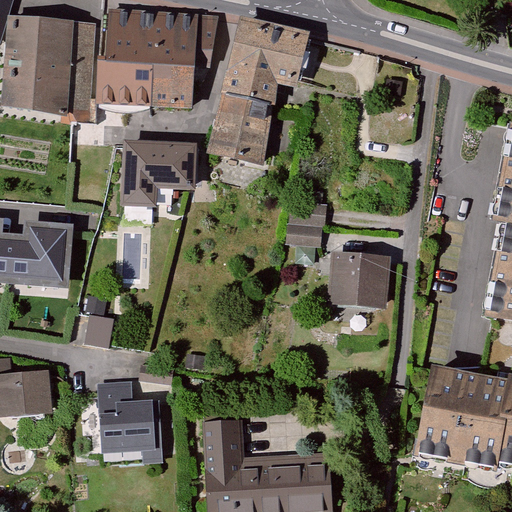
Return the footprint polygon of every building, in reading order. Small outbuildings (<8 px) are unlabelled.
[(8,0),(0,0),(0,56),(0,57),(4,21),(8,0)] [(214,18),(102,10),(93,131),(136,134),(138,113),(190,117),(194,71),(210,73),(214,18)] [(309,35),(240,20),(221,98),(276,109),(281,84),(297,87),(309,35)] [(92,30),(4,21),(0,57),(0,70),(0,111),(78,121),(92,30)] [(209,155),(263,168),(276,109),(221,98),(209,155)] [(511,129),(508,128),(491,225),(501,227),(511,228),(511,129)] [(196,144),(124,142),(122,205),(157,207),(157,187),(195,188),(196,144)] [(289,224),(322,226),(326,227),(327,205),(291,202),(289,224)] [(122,221),(150,223),(151,210),(123,208),(122,221)] [(289,224),(288,224),(287,245),(320,248),(322,226),(289,224)] [(0,281),(65,286),(69,227),(49,226),(27,225),(26,238),(0,235),(0,281)] [(511,328),(511,228),(501,227),(483,323),(511,328)] [(393,259),(331,253),(326,303),(388,310),(393,259)] [(108,298),(88,294),(85,312),(91,314),(104,317),(108,298)] [(104,317),(91,314),(85,343),(108,348),(114,319),(104,317)] [(208,358),(187,354),(185,368),(206,371),(208,358)] [(12,358),(0,358),(0,416),(53,412),(50,370),(14,373),(12,358)] [(139,383),(172,386),(174,369),(141,365),(139,383)] [(511,383),(431,368),(414,460),(511,478),(511,383)] [(117,413),(100,414),(103,453),(156,450),(152,399),(117,401),(117,413)] [(242,420),(202,423),(206,511),(333,511),(329,452),(244,457),(242,420)]
